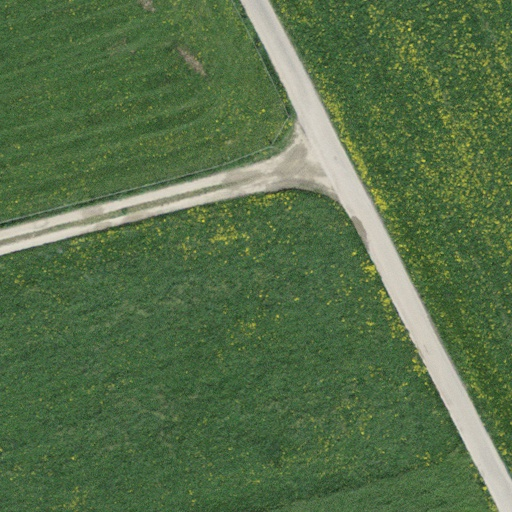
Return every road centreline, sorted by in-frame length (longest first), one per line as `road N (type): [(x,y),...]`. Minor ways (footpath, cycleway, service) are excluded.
road 1 (residential): [(511,511),(250,0)]
road 2 (track): [(331,160),(0,248)]
